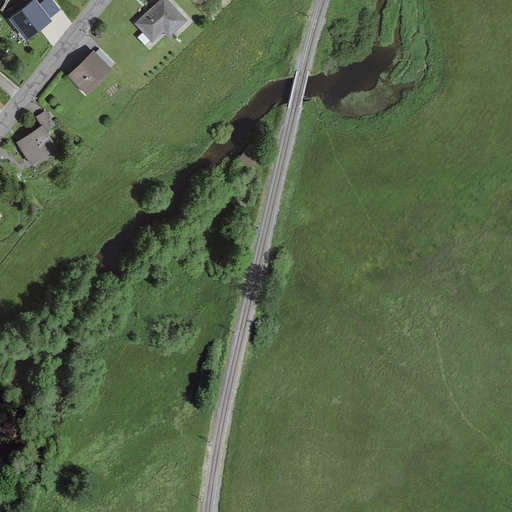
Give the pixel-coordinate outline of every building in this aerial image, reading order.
[(37,0),(14,18),(31,40),(56,20),(39,0),(37,0)] [(194,22),(174,0),(163,0),(139,23),(157,43),(170,32),(176,39),(194,22)] [(74,76),(95,95),(119,69),(98,50),(74,76)] [(39,117),(46,126),(22,144),(39,167),(65,148),(53,131),(61,124),(49,109),(39,117)] [(264,153),(250,143),(238,159),(253,169),(264,153)] [(0,224),(9,219),(0,204),(0,224)] [(0,434),(12,442),(22,426),(10,419),(0,434)]
